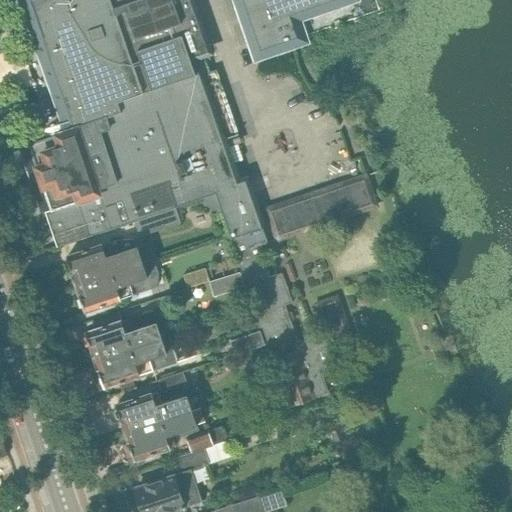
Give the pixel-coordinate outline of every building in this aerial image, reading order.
[(206,44),(191,0),(243,0),(261,51),(280,44),(286,42),(298,38),(291,17),(339,0),(18,0),(25,18),(53,98),(63,128),(71,125),(72,129),(28,144),(51,210),(46,212),(57,246),(76,240),(134,221),(176,207),(216,193),(231,239),(230,240),(238,263),(261,255),(266,253),(277,249),(274,239),(267,242),(261,223),(246,180),(238,182),(231,163),(226,148),(238,144),(243,142),(240,134),(238,134),(216,69),(211,71),(201,46),(206,44)] [(263,207),(275,242),(379,207),(367,172),(263,207)] [(176,207),(134,221),(139,236),(181,222),(176,207)] [(70,256),(67,257),(72,273),(73,273),(80,294),(79,294),(85,311),(88,310),(90,311),(98,308),(99,306),(114,301),(125,297),(145,290),(140,275),(146,273),(141,257),(135,240),(118,239),(115,240),(107,243),(90,249),(81,252),(78,251),(71,253),(70,256)] [(303,339),(297,341),(285,305),(292,302),(282,273),(270,277),(269,277),(261,255),(238,263),(237,264),(240,270),(245,286),(246,286),(262,329),(260,330),(265,344),(267,344),(272,358),(270,359),(278,381),(280,388),(278,389),(275,393),(274,397),(275,402),(279,404),(283,405),(286,404),(287,407),(292,406),(329,392),(323,377),(342,370),(349,367),(340,344),(355,338),(338,293),(313,302),(324,331),(317,334),(315,327),(301,333),(303,339)] [(240,270),(237,264),(214,271),(212,266),(205,268),(205,267),(183,274),(187,288),(209,280),(209,281),(240,270)] [(245,286),(240,270),(209,281),(214,296),(245,286)] [(89,332),(86,333),(91,349),(92,349),(95,360),(162,338),(152,310),(128,318),(115,323),(100,328),(97,327),(90,329),(89,332)] [(265,344),(260,330),(230,340),(235,354),(265,344)] [(162,338),(95,360),(99,370),(98,370),(104,387),(107,386),(109,387),(117,384),(118,382),(177,362),(169,335),(162,338)] [(188,383),(184,370),(158,378),(162,391),(188,383)] [(119,404),(116,405),(122,422),(122,421),(126,432),(201,406),(200,405),(191,409),(187,395),(183,384),(162,391),(158,393),(158,391),(146,395),(130,401),(128,399),(121,402),(119,404)] [(206,421),(201,406),(126,432),(129,443),(122,445),(120,449),(124,460),(127,461),(137,458),(140,459),(147,457),(148,454),(176,445),(173,434),(179,432),(181,437),(200,430),(198,424),(206,421)] [(190,453),(204,448),(219,443),(228,440),(223,425),(185,438),(190,453)] [(137,488),(145,510),(144,511),(169,511),(202,501),(192,470),(210,464),(204,448),(190,453),(173,458),(178,473),(173,475),(173,476),(137,488)] [(263,511),(258,495),(231,504),(233,511),(263,511)]
